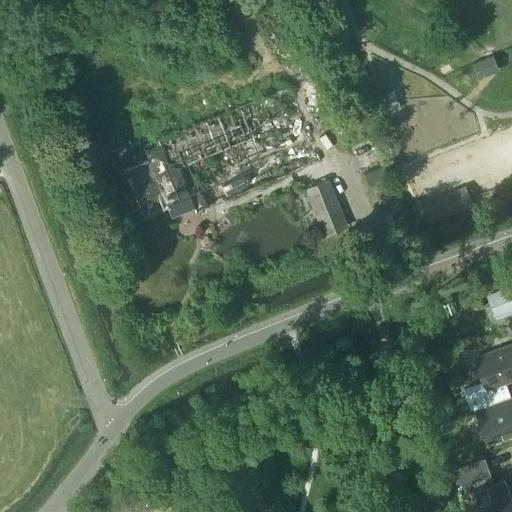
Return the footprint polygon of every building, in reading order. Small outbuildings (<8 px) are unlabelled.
[(171,215),(192,206),(194,211),(319,160),(289,86),(157,139),(159,144),(144,150),(148,159),(123,169),(143,216),(168,205),(171,215)] [(377,95),(384,114),(400,108),(392,89),(381,94),(377,95)] [(367,183),(388,175),(384,165),(363,173),(367,183)] [(323,236),(347,226),(327,178),(303,188),(323,236)] [(472,199),(468,187),(438,199),(422,204),(426,215),(429,222),(474,204),(472,199)] [(511,311),(511,283),(487,294),(497,318),(511,311)] [(511,342),(476,356),(485,379),(464,387),(467,395),(471,409),(498,399),(511,394),(507,383),(511,380),(511,342)] [(489,443),(511,434),(511,397),(476,411),(489,443)] [(457,483),(490,470),(485,457),(452,470),(457,483)] [(511,511),(511,500),(504,480),(482,488),(486,499),(477,502),(477,503),(473,504),(475,511),(511,511)]
